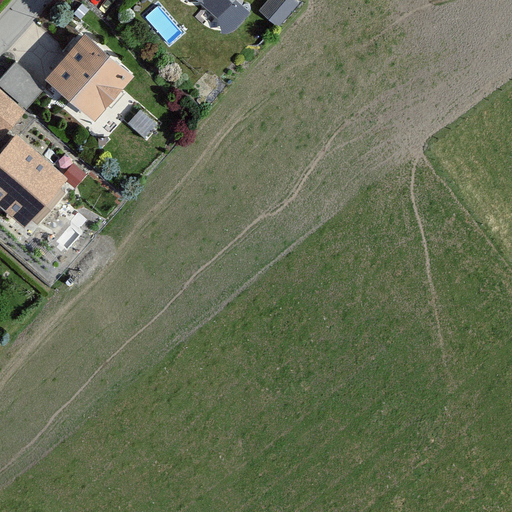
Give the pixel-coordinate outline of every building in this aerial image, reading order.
[(198,0),(214,13),(225,0),(198,0)] [(294,0),(260,0),(255,6),(273,24),(295,0),(294,0)] [(129,72),(79,29),(39,74),(89,117),(129,72)] [(14,57),(0,70),(0,83),(23,105),(43,85),(14,57)] [(0,130),(18,110),(0,93),(0,130)] [(63,173),(12,129),(0,142),(0,202),(21,221),(63,173)]
